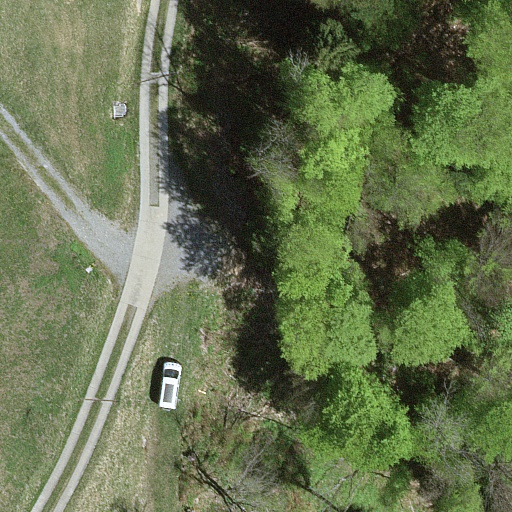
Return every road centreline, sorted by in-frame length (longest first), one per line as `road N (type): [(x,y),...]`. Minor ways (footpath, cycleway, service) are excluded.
road 1 (track): [(150,0),(22,511)]
road 2 (track): [(100,203),(0,75)]
